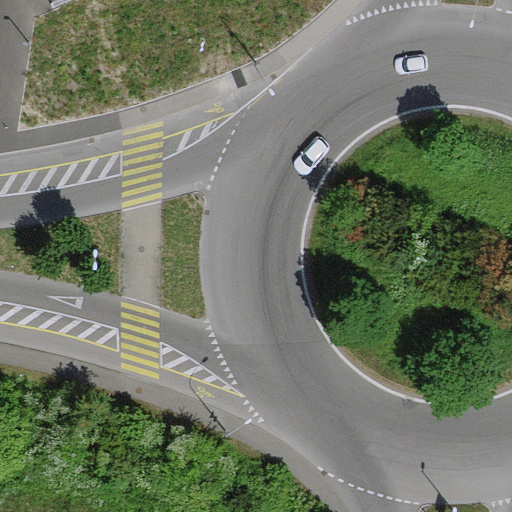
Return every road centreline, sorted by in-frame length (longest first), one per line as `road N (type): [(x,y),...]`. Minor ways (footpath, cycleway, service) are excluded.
road 1 (secondary): [(0,303),(107,325),(307,398)]
road 2 (secondary): [(286,137),(0,196)]
road 3 (primary): [(286,137),(252,215),(249,271),(261,327),(307,398)]
road 4 (primary): [(360,437),(426,457),(511,449)]
road 5 (primary): [(511,61),(465,52),(383,63)]
road 6 (primary): [(383,63),(329,93),(286,137)]
